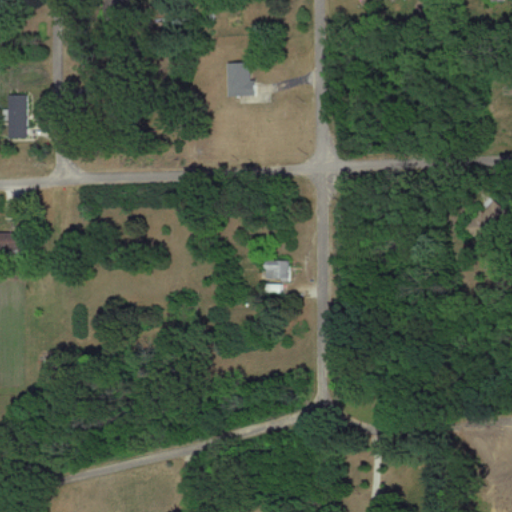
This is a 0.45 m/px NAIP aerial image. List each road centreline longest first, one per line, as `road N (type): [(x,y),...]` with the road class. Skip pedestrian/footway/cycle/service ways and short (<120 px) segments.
road 1 (residential): [(59,181),(511,162)]
road 2 (residential): [(326,408),(318,377),(330,169),(322,0)]
road 3 (residential): [(203,445),(326,408),(350,426),(377,430)]
road 4 (residential): [(59,181),(60,0)]
